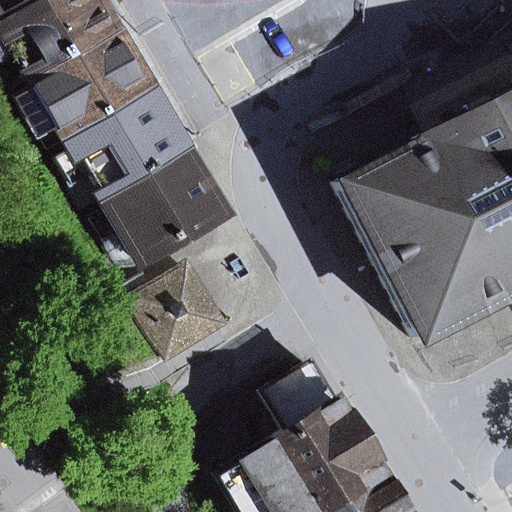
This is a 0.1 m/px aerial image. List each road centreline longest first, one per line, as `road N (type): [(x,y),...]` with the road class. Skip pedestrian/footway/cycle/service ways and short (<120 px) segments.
road 1 (residential): [(334,308),(271,204),(267,153),(275,118),(290,91),(333,55),(428,4)]
road 2 (residential): [(168,511),(174,431),(185,399),(334,308)]
road 3 (residential): [(334,308),(402,422)]
road 4 (residential): [(402,422),(511,363)]
